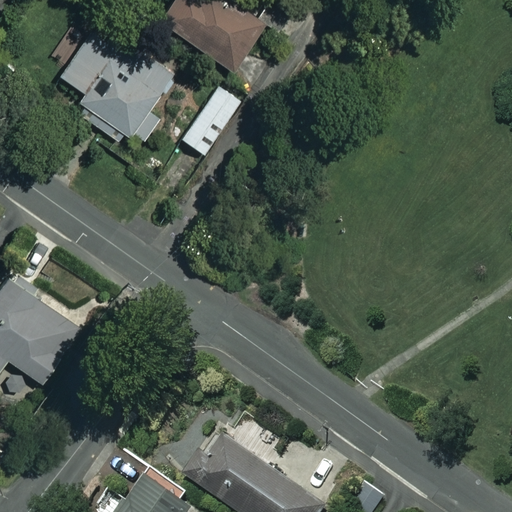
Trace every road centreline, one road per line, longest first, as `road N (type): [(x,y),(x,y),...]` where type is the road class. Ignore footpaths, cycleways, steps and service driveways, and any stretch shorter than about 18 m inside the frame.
road 1 (residential): [(192,301),(497,511)]
road 2 (residential): [(144,267),(323,2)]
road 3 (residential): [(27,511),(192,301)]
road 4 (residential): [(0,164),(144,267)]
